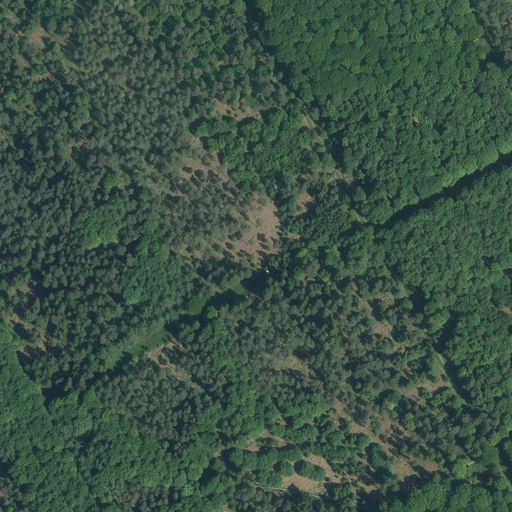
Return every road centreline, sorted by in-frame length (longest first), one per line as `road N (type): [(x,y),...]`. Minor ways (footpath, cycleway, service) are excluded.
road 1 (track): [(493,450),(249,0)]
road 2 (track): [(0,324),(98,511)]
road 3 (track): [(376,511),(493,450)]
